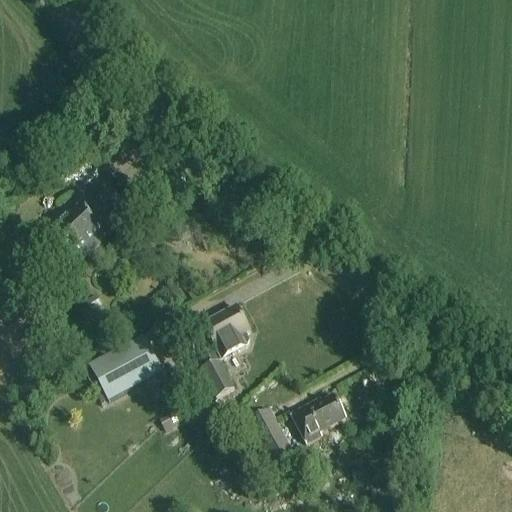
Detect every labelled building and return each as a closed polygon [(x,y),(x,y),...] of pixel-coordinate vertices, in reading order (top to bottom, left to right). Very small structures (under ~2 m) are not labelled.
[(109,191),(91,208),(80,196),(35,238),(70,275),(111,235),(109,233),(130,213),(109,191)] [(235,310),(203,328),(209,340),(200,345),(212,367),(201,374),(216,402),(234,392),(219,365),(246,350),(245,349),(248,348),(249,344),(245,337),(249,335),(235,310)] [(142,341),(89,369),(109,405),(161,376),(142,341)] [(333,400),(322,406),(320,403),(290,419),(306,448),(321,440),(320,437),(345,423),(333,400)] [(176,413),(158,423),(165,436),(183,426),(176,413)] [(270,414),(246,427),(270,470),(293,457),(270,414)]
